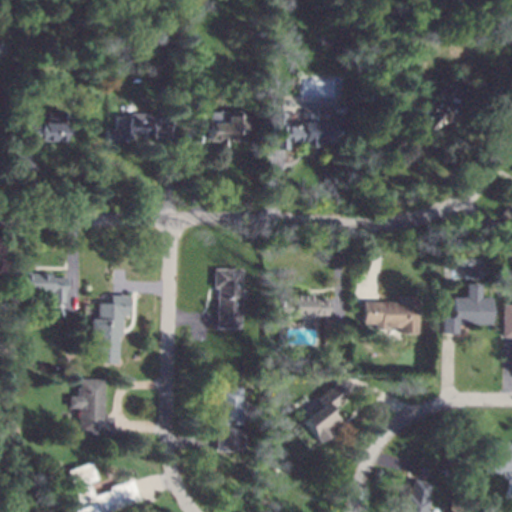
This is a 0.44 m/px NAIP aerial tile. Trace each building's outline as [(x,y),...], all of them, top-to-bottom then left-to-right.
[(466,82),(455,96),(460,100),(458,103),(461,106),(457,111),(455,109),(441,127),(435,123),(424,136),(406,122),(419,105),(423,108),(436,93),(444,99),(451,90),(443,84),(453,72),(466,82)] [(332,125),(328,125),(328,143),(319,143),(319,145),(310,145),(310,147),(297,147),(297,142),(285,142),(285,150),(269,150),(269,126),(272,126),(272,113),(285,113),(285,120),(299,120),(299,113),(301,111),(308,111),(310,113),(310,115),(313,115),(313,108),(332,108),(332,125)] [(68,133),(61,133),(61,141),(37,142),(37,138),(30,138),(15,139),(15,113),(30,113),(30,123),(46,123),(46,112),(67,112),(68,133)] [(142,115),(156,115),(157,122),(161,122),(161,118),(169,118),(169,140),(142,140),(142,133),(128,133),(128,139),(124,139),(124,142),(102,142),(102,129),(109,129),(109,126),(112,125),(111,116),(127,116),(127,113),(142,113),(142,115)] [(201,118),(207,118),(207,114),(241,114),(241,141),(225,141),(225,146),(213,146),(213,141),(205,141),(205,128),(187,128),(187,113),(201,113),(201,118)] [(511,232),(495,215),(511,198),(511,232)] [(237,328),(213,327),(214,288),(209,288),(210,269),(239,269),(237,328)] [(46,277),(61,277),(61,302),(45,302),(46,296),(37,296),(37,293),(24,293),(24,301),(14,301),(14,273),(46,273),(46,277)] [(477,297),(488,297),(488,324),(454,324),(454,334),(438,334),(438,317),(449,317),(449,297),(463,297),(463,284),(477,284),(477,297)] [(308,299),(324,299),(324,315),(308,315),(308,318),(307,318),(307,322),(300,322),(300,318),(288,318),(288,317),(273,317),(273,297),(287,297),(287,294),(308,294),(308,299)] [(125,296),(125,316),(118,316),(118,336),(115,336),(114,364),(90,363),(91,335),(86,335),(87,319),(93,319),(93,303),(106,303),(106,295),(125,296)] [(415,305),(415,323),(416,323),(416,334),(396,334),(396,328),(383,328),(383,330),(371,330),(371,324),(360,324),(360,301),(395,301),(395,296),(415,296),(415,305)] [(511,337),(499,337),(499,304),(511,304),(511,337)] [(99,414),(102,414),(102,417),(109,417),(109,435),(74,434),(74,409),(64,408),(65,396),(71,397),(72,388),(75,388),(75,379),(100,380),(99,414)] [(342,396),(327,408),(336,420),(325,428),(329,433),(316,443),(299,421),(318,406),(312,399),(332,383),(342,396)] [(238,425),(229,425),(229,428),(240,428),(240,449),(228,449),(228,451),(210,451),(211,416),(214,416),(214,387),(238,387),(238,425)] [(12,433),(4,433),(4,425),(12,425),(12,433)] [(505,444),(511,444),(511,472),(497,472),(497,474),(480,474),(481,441),(505,442),(505,444)] [(442,463),(437,483),(419,479),(424,459),(442,463)] [(94,481),(86,484),(91,497),(107,491),(106,489),(129,481),(136,502),(105,511),(66,511),(74,509),(67,490),(69,490),(62,471),(88,462),(94,481)] [(427,484),(423,498),(426,499),(422,511),(399,511),(404,493),(406,494),(409,480),(427,484)]
